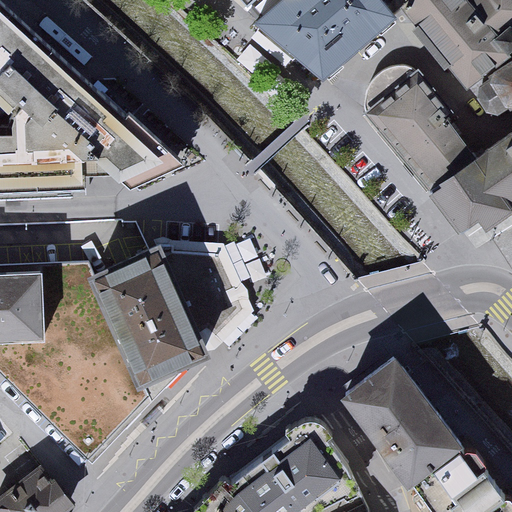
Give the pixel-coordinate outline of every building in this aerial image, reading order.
[(396,18),(379,0),(290,0),(263,24),(319,86),(396,18)] [(493,38),(460,0),(416,0),(400,14),(468,94),(511,57),(511,28),(509,25),(493,38)] [(511,16),(511,0),(473,0),(472,1),(496,30),(511,16)] [(182,165),(0,3),(0,103),(11,114),(0,114),(0,193),(131,192),(182,165)] [(511,66),(489,82),(490,85),(479,92),(484,111),(498,120),(510,109),(511,111),(511,66)] [(474,147),(416,81),(373,118),(431,184),(474,147)] [(0,114),(11,114),(0,103),(0,114)] [(511,214),(511,132),(440,183),(444,190),(433,197),(462,237),(473,229),(479,224),(486,233),(511,214)] [(96,272),(84,277),(134,389),(196,361),(205,356),(157,245),(96,272)] [(0,374),(39,414),(92,468),(196,361),(134,389),(84,277),(96,272),(93,264),(37,265),(38,272),(40,339),(0,340),(0,374)] [(38,272),(0,273),(0,340),(40,339),(38,272)] [(464,445),(394,355),(340,396),(411,486),(464,445)] [(294,511),(337,478),(309,434),(229,496),(212,511),(294,511)] [(475,477),(458,453),(433,471),(450,494),(475,477)] [(68,511),(78,505),(44,462),(0,496),(0,511),(68,511)] [(506,500),(487,474),(446,504),(446,511),(493,511),(492,510),(506,500)]
